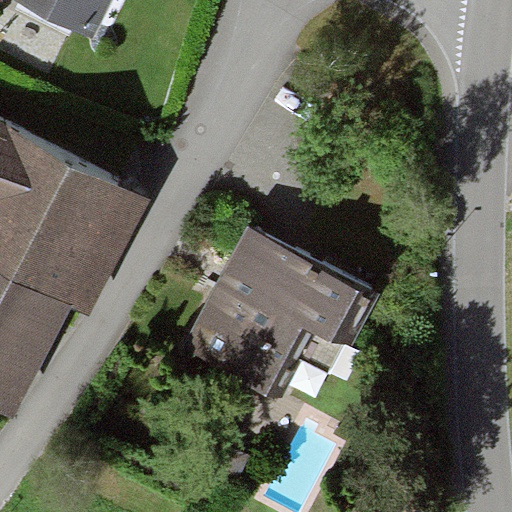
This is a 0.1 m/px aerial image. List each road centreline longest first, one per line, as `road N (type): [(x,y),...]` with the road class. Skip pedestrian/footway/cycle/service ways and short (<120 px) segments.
road 1 (residential): [(0,472),(120,280),(253,0)]
road 2 (secondary): [(487,96),(480,344),(490,511)]
